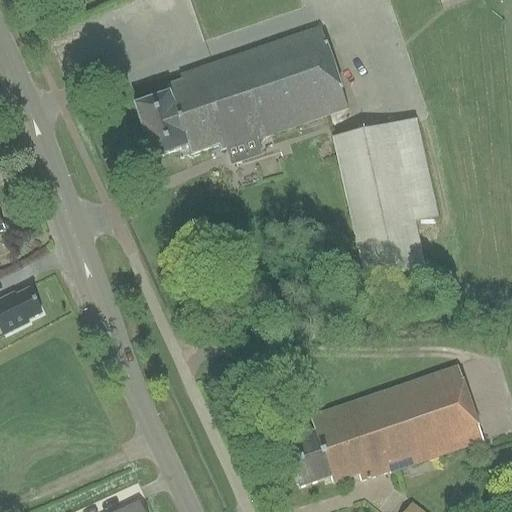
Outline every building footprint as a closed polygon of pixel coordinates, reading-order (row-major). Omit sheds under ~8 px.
[(221,152),(349,111),(321,30),(181,79),(182,82),(167,87),(170,95),(137,106),(137,105),(133,106),(134,109),(135,109),(140,124),(136,132),(134,132),(139,142),(141,141),(148,145),(153,160),(153,162),(157,161),(156,160),(189,149),(191,157),(220,147),(221,152)] [(416,223),(439,218),(417,119),(333,138),(366,282),(426,268),(416,223)] [(511,153),(497,155),(499,203),(511,202),(511,153)] [(1,299),(0,299),(0,335),(16,328),(14,326),(30,318),(18,294),(3,301),(1,299)] [(333,485),(359,476),(361,483),(389,473),(390,475),(484,443),(459,368),(310,418),(315,434),(283,444),(298,490),(331,479),(333,485)] [(432,511),(418,501),(409,511),(432,511)] [(143,511),(139,503),(120,511),(143,511)]
